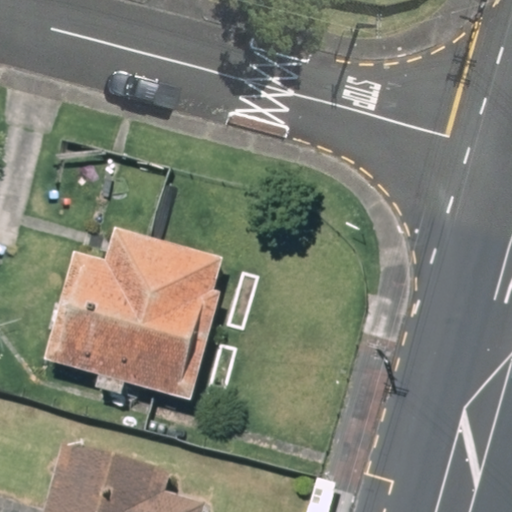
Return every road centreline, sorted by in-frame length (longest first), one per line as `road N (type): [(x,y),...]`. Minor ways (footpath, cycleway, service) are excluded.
road 1 (residential): [(511,146),(0,12)]
road 2 (primary): [(511,316),(457,511)]
